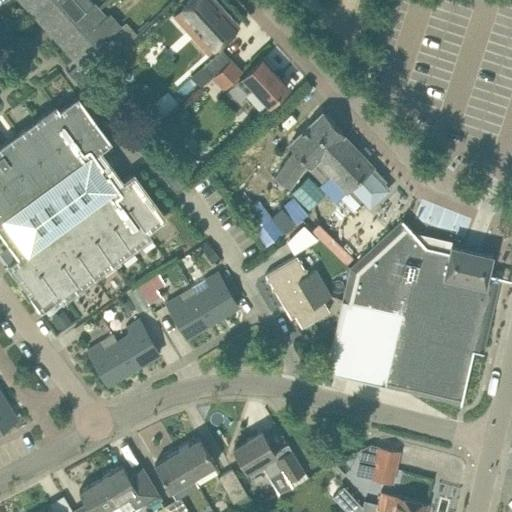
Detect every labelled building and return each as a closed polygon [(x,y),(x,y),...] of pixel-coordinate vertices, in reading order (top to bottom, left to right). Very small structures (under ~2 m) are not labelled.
[(19,0),(91,77),(130,40),(118,27),(122,24),(111,11),(107,15),(95,2),(86,11),(76,0),(19,0)] [(175,13),(174,14),(188,29),(189,29),(197,37),(196,38),(209,52),(218,43),(225,37),(240,24),(218,0),(187,0),(187,1),(182,5),(183,6),(175,13)] [(192,75),(201,85),(212,75),(231,58),(223,48),(192,75)] [(212,75),(223,88),(243,70),(232,57),(231,58),(212,75)] [(243,76),(244,76),(239,81),(247,90),(253,85),(269,102),(288,85),(262,58),(243,76)] [(68,72),(177,190),(186,183),(77,64),(68,72)] [(0,226),(20,255),(9,263),(38,303),(49,294),(53,299),(71,285),(75,290),(102,270),(99,265),(109,258),(113,262),(121,256),(117,252),(128,244),(131,249),(139,243),(136,238),(154,224),(151,220),(162,211),(134,172),(122,180),(99,148),(110,140),(77,94),(60,107),(56,102),(0,143),(0,226)] [(177,105),(166,94),(139,118),(149,130),(177,105)] [(293,148),(275,174),(289,184),(291,186),(297,177),(306,164),(308,167),(316,159),(330,174),(323,182),(320,184),(336,201),(341,196),(346,190),(347,191),(348,189),(359,200),(362,204),(364,202),(369,207),(375,202),(389,188),(383,182),(386,179),(372,165),(373,164),(343,133),(344,132),(323,110),(309,124),(289,143),(293,148)] [(239,209),(265,246),(308,214),(294,196),(282,205),(271,214),(267,209),(259,199),(249,207),(247,203),(239,209)] [(350,265),(342,300),(400,313),(383,384),(384,384),(384,383),(460,401),(460,402),(461,402),(473,349),(483,351),(484,350),(483,349),(500,275),(501,276),(501,274),(488,271),(493,253),(451,243),(449,249),(426,244),(402,218),(350,265)] [(318,238),(304,224),(287,240),(294,252),(318,238)] [(331,294),(315,268),(308,273),(297,254),(265,272),(291,316),(295,314),(302,326),(329,309),(323,299),(331,294)] [(208,285),(196,292),(213,320),(238,305),(217,270),(204,278),(208,285)] [(156,287),(149,276),(138,283),(149,302),(161,295),(156,287)] [(213,320),(196,292),(184,299),(180,293),(166,301),(187,336),(213,320)] [(65,311),(55,319),(62,329),(72,321),(65,311)] [(130,332),(117,340),(134,367),(160,352),(139,317),(126,325),(130,332)] [(134,367),(117,340),(104,348),(99,341),(87,348),(108,383),(134,367)] [(0,394),(0,428),(17,417),(9,405),(8,406),(0,394)] [(251,474),(264,467),(269,476),(282,468),(289,479),(304,469),(288,442),(274,451),(261,429),(234,446),(251,474)] [(200,435),(177,449),(193,476),(216,462),(200,435)] [(369,477),(392,482),(400,449),(371,443),(361,447),(359,457),(373,461),(369,477)] [(193,476),(177,449),(155,462),(171,489),(193,476)] [(101,476),(117,502),(122,511),(126,511),(145,502),(147,506),(162,497),(143,465),(129,473),(123,463),(101,476)] [(218,475),(233,501),(247,493),(232,467),(218,475)] [(73,509),(74,511),(108,511),(106,508),(117,502),(101,476),(79,489),(86,501),(73,509)] [(377,507),(375,511),(424,511),(428,501),(389,492),(385,508),(377,507)] [(167,503),(171,511),(189,511),(180,495),(167,503)]
